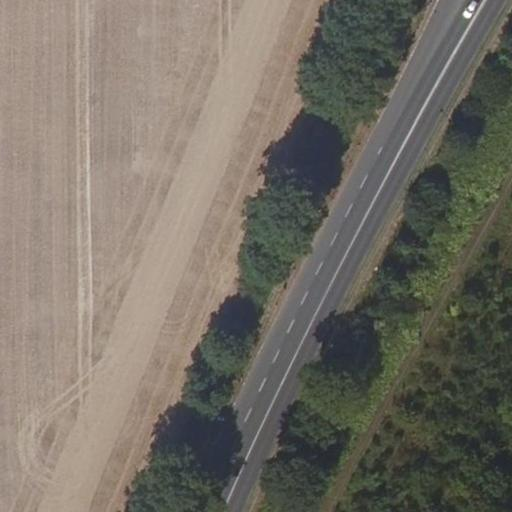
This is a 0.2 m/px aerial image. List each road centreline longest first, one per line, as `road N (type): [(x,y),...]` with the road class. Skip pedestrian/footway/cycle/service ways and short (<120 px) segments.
road 1 (primary): [(213,511),(393,153)]
road 2 (primary): [(393,153),(484,0)]
road 3 (unclassified): [(457,0),(393,153)]
